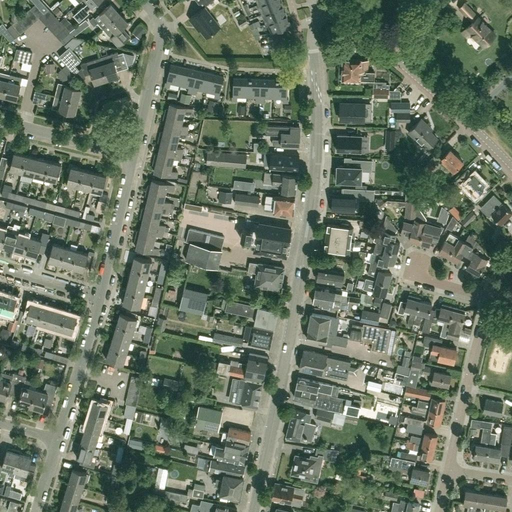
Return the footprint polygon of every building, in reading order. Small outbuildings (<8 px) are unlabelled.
[(36,4),(32,0),(31,0),(35,4),(31,8),(39,17),(44,13),(36,4)] [(32,0),(36,4),(44,13),(49,9),(40,0),(32,0)] [(88,11),(99,0),(86,0),(89,2),(83,6),(73,15),(79,21),(89,12),(88,11)] [(195,0),(202,8),(189,18),(198,30),(200,29),(206,37),(220,26),(205,6),(212,0),(195,0)] [(283,5),(280,0),(268,0),(260,4),(264,13),(283,5)] [(103,28),(119,13),(111,3),(94,18),(98,23),(103,28)] [(495,34),(465,3),(459,8),(472,21),(462,31),(467,37),(471,32),(483,46),(495,34)] [(287,15),(283,5),(264,13),(267,22),(287,15)] [(50,10),(56,16),(60,12),(54,6),(50,10)] [(40,17),(39,17),(31,8),(26,12),(35,22),(40,17)] [(40,17),(44,22),(53,14),(49,9),(44,13),(39,17),(40,17)] [(30,26),(35,22),(26,12),(22,16),(30,26)] [(130,36),(122,27),(128,22),(119,13),(103,28),(107,33),(115,41),(119,46),(130,36)] [(44,22),(48,26),(57,18),(53,14),(44,22)] [(291,25),(287,15),(267,22),(271,32),(291,25)] [(30,26),(22,16),(17,20),(25,30),(30,26)] [(237,21),(240,26),(248,22),(245,16),(237,21)] [(65,17),(60,21),(61,23),(65,27),(69,32),(75,27),(65,17)] [(48,26),(52,31),(61,23),(60,21),(57,18),(48,26)] [(74,36),(90,24),(86,19),(70,32),(74,36)] [(25,30),(17,20),(12,24),(20,34),(25,30)] [(56,35),(65,27),(61,23),(52,31),(56,35)] [(20,34),(12,24),(8,28),(16,38),(20,34)] [(56,35),(60,40),(69,32),(65,27),(56,35)] [(11,42),(16,38),(8,28),(3,32),(11,42)] [(64,45),(74,36),(69,32),(60,40),(64,45)] [(74,73),(79,69),(75,64),(81,59),(70,46),(68,48),(59,56),(66,64),(74,73)] [(34,52),(17,48),(14,59),(31,63),(34,52)] [(118,52),(100,57),(106,79),(119,75),(117,70),(123,68),(118,52)] [(106,79),(100,57),(81,64),(84,75),(91,73),(94,83),(106,79)] [(375,80),(375,72),(368,72),(368,61),(362,61),(362,59),(343,58),(342,80),(361,80),(361,79),(375,80)] [(64,82),(74,73),(66,64),(59,71),(58,75),(64,82)] [(180,85),(184,67),(171,64),(166,82),(165,82),(164,86),(170,87),(171,83),(180,85)] [(192,93),(197,70),(184,67),(180,85),(189,87),(188,92),(192,93)] [(0,94),(4,95),(10,73),(3,72),(0,70),(0,94)] [(207,91),(211,73),(197,70),(192,93),(196,94),(197,89),(207,91)] [(22,76),(16,75),(10,73),(4,95),(17,98),(22,76)] [(224,76),(211,73),(207,91),(216,93),(215,97),(220,98),(221,95),(220,94),(224,76)] [(246,96),(247,78),(233,77),(233,96),(232,96),(232,100),(237,100),(237,96),(246,96)] [(260,102),(261,78),(247,78),(246,96),(256,97),(255,102),(260,102)] [(274,97),(275,79),(261,78),(260,102),(264,103),(264,97),(274,97)] [(288,79),(275,79),(274,97),(283,98),(283,102),(288,102),(288,98),(287,98),(288,79)] [(59,83),(57,89),(56,96),(78,101),(81,89),(59,83)] [(373,87),(372,96),(389,97),(389,96),(398,97),(399,90),(389,89),(389,87),(373,87)] [(45,99),(47,93),(35,90),(32,102),(38,104),(39,97),(45,99)] [(74,114),(78,101),(56,96),(54,102),(52,108),(74,114)] [(365,103),(341,102),(340,120),(364,121),(365,103)] [(166,109),(165,114),(183,118),(185,112),(192,113),(193,108),(170,103),(169,109),(166,109)] [(182,124),(183,118),(165,114),(164,119),(166,119),(165,126),(187,131),(189,126),(182,124)] [(409,132),(421,144),(426,149),(427,148),(433,153),(438,148),(435,144),(433,143),(437,138),(430,132),(432,130),(421,119),(409,132)] [(299,144),(300,126),(266,125),(266,127),(258,127),(258,133),(282,134),(281,139),(272,139),(272,144),(283,144),(299,145),(299,144)] [(186,136),(187,131),(165,126),(163,132),(161,131),(160,136),(178,141),(180,134),(186,136)] [(361,152),(362,136),(338,134),(337,150),(361,152)] [(177,147),(177,144),(178,141),(160,136),(158,141),(161,142),(161,144),(160,148),(182,154),(183,149),(177,147)] [(266,151),(266,144),(267,142),(254,142),(250,142),(250,144),(249,150),(254,151),(256,151),(264,151),(271,152),(266,151)] [(181,158),(182,154),(160,148),(158,155),(155,154),(154,159),(173,164),(174,157),(181,158)] [(454,171),(463,161),(450,149),(441,158),(454,171)] [(247,153),(208,150),(206,163),(245,167),(247,153)] [(21,172),(26,155),(14,152),(10,169),(21,172)] [(297,170),(298,162),(298,154),(273,152),(272,160),(272,164),(282,165),(281,168),(297,170)] [(436,154),(430,161),(429,160),(422,168),(429,174),(436,167),(434,165),(441,158),(436,154)] [(33,175),(37,158),(26,155),(21,172),(33,175)] [(8,158),(2,156),(0,162),(0,169),(5,171),(8,158)] [(45,178),(49,161),(37,158),(33,175),(45,178)] [(171,170),(173,164),(154,159),(153,164),(156,165),(154,171),(177,177),(178,171),(171,170)] [(361,182),(361,170),(371,171),(372,160),(351,159),(351,166),(337,165),(337,169),(335,169),(335,177),(337,177),(337,180),(361,182)] [(61,164),(49,161),(45,178),(57,181),(61,164)] [(78,186),(83,169),(71,166),(66,183),(78,186)] [(90,189),(95,172),(83,169),(78,186),(90,189)] [(485,184),(475,173),(473,175),(467,169),(456,180),(462,187),(464,184),(475,196),(482,189),(481,188),(485,184)] [(106,175),(95,172),(90,189),(102,192),(106,175)] [(281,174),(273,173),(264,172),(263,184),(272,184),(280,185),(279,191),(295,193),(297,175),(281,174)] [(148,185),(147,190),(166,194),(167,189),(174,190),(175,184),(153,179),(151,186),(148,185)] [(246,189),(247,181),(236,179),(235,187),(246,189)] [(354,210),(355,197),(360,197),(360,188),(343,187),(342,195),(335,195),(335,201),(333,201),(332,211),(345,211),(345,210),(354,210)] [(164,200),(166,194),(147,190),(146,195),(149,195),(147,202),(169,207),(171,202),(164,200)] [(24,195),(16,193),(14,199),(22,201),(24,195)] [(236,193),(234,203),(258,206),(260,196),(236,193)] [(266,195),(265,204),(274,205),(273,212),(293,214),(295,197),(275,195),(275,196),(266,195)] [(511,212),(494,195),(483,206),(480,208),(489,217),(491,214),(501,224),(511,212)] [(47,202),(39,199),(37,205),(45,207),(47,202)] [(419,243),(424,226),(425,217),(415,201),(406,200),(404,216),(415,217),(414,224),(404,221),(400,233),(410,235),(409,240),(419,243)] [(169,208),(169,207),(147,202),(146,209),(143,208),(142,213),(161,217),(162,211),(168,212),(168,211),(173,212),(173,208),(169,208)] [(24,212),(26,206),(15,203),(13,208),(24,212)] [(80,211),(72,209),(71,214),(79,217),(79,216),(80,211)] [(472,211),(462,222),(466,225),(476,215),(472,211)] [(159,223),(161,217),(142,213),(141,218),(144,218),(142,225),(168,231),(169,226),(165,226),(165,225),(159,223)] [(453,215),(446,227),(452,230),(457,220),(453,215)] [(444,227),(436,224),(432,222),(426,220),(426,219),(425,217),(424,226),(419,243),(429,246),(432,235),(438,237),(444,227)] [(82,228),(84,222),(72,219),(71,224),(82,228)] [(370,233),(371,221),(360,220),(359,226),(364,227),(363,232),(370,233)] [(92,224),(84,222),(82,228),(91,230),(92,224)] [(260,223),(258,231),(257,236),(256,242),(255,249),(285,255),(287,242),(289,242),(289,240),(291,240),(292,231),(289,231),(290,229),(260,223)] [(352,232),(353,227),(349,226),(349,224),(343,224),(343,226),(327,223),(326,236),(352,240),(353,233),(352,232)] [(13,250),(18,233),(11,231),(13,226),(8,224),(7,229),(1,246),(13,250)] [(168,232),(168,231),(142,225),(141,231),(138,231),(137,236),(155,240),(157,234),(163,235),(163,236),(167,237),(168,232),(164,231),(168,232)] [(193,243),(196,230),(189,228),(186,241),(190,242),(193,243)] [(251,241),(253,230),(243,228),(241,239),(251,241)] [(394,241),(396,235),(390,233),(376,229),(373,242),(375,243),(374,247),(396,253),(399,243),(394,241)] [(200,244),(203,231),(196,230),(193,243),(200,244)] [(207,246),(210,233),(203,231),(200,244),(207,246)] [(448,256),(459,238),(449,232),(445,239),(439,251),(448,256)] [(25,253),(30,236),(18,233),(13,250),(25,253)] [(214,248),(218,235),(210,233),(207,246),(214,248)] [(473,246),(476,240),(469,233),(464,241),(459,238),(448,256),(457,261),(462,252),(467,255),(473,246)] [(225,237),(218,235),(214,248),(221,250),(222,250),(223,249),(221,249),(225,237)] [(42,240),(30,236),(25,253),(36,257),(42,240)] [(154,246),(155,240),(137,236),(136,241),(138,241),(137,248),(159,253),(160,247),(154,246)] [(351,247),(352,240),(326,236),(324,249),(349,252),(350,247),(351,247)] [(479,274),(487,259),(481,255),(485,249),(476,240),(473,246),(467,255),(472,258),(466,267),(479,274)] [(214,267),(218,268),(222,250),(221,250),(214,248),(207,246),(200,244),(193,243),(190,242),(187,256),(186,260),(203,264),(214,267)] [(59,264),(64,247),(53,243),(48,260),(59,264)] [(71,267),(76,250),(64,247),(59,264),(71,267)] [(389,262),(394,263),(396,253),(374,247),(373,252),(371,259),(365,257),(365,261),(370,262),(370,263),(382,266),(387,267),(389,262)] [(88,254),(76,250),(71,267),(83,271),(88,254)] [(365,261),(365,257),(366,252),(359,251),(359,255),(354,254),(353,260),(364,263),(365,261)] [(134,256),(131,268),(149,272),(152,260),(134,256)] [(280,289),(284,267),(250,261),(248,271),(257,272),(255,285),(280,289)] [(380,271),(382,266),(370,263),(368,273),(377,276),(376,281),(389,284),(391,274),(380,271)] [(160,267),(158,274),(164,276),(166,268),(160,267)] [(146,284),(149,272),(131,268),(129,280),(146,284)] [(319,268),(317,280),(332,282),(332,283),(338,284),(342,284),(343,278),(344,272),(334,270),(319,268)] [(163,283),(164,276),(158,274),(156,282),(162,283),(163,283)] [(143,295),(146,284),(129,280),(126,291),(143,295)] [(386,293),(389,284),(376,281),(375,284),(366,281),(364,288),(386,293)] [(335,293),(336,289),(317,285),(315,294),(335,297),(340,299),(339,301),(359,305),(360,298),(335,293)] [(205,291),(182,286),(177,306),(200,311),(205,291)] [(140,307),(143,295),(126,291),(123,303),(140,307)] [(17,298),(5,294),(0,311),(0,318),(3,320),(5,313),(12,315),(17,298)] [(335,297),(315,294),(313,302),(321,304),(321,306),(339,310),(340,302),(349,303),(359,305),(339,301),(340,299),(335,297)] [(419,300),(420,298),(409,295),(407,303),(401,301),(398,312),(403,313),(404,311),(405,310),(411,311),(408,323),(413,325),(413,323),(419,300)] [(277,310),(228,300),(223,298),(221,307),(226,308),(226,310),(254,316),(253,321),(255,321),(255,323),(274,327),(277,310)] [(432,304),(419,300),(413,323),(419,325),(422,314),(427,315),(426,318),(425,317),(422,331),(429,332),(432,322),(435,310),(430,309),(432,304)] [(37,322),(42,305),(31,301),(28,312),(21,310),(19,317),(26,319),(37,322)] [(379,315),(387,317),(391,303),(383,301),(379,315)] [(446,336),(453,307),(442,304),(441,306),(440,310),(435,308),(435,310),(432,322),(435,323),(437,321),(438,318),(444,320),(440,335),(446,336)] [(49,326),(54,308),(42,305),(37,322),(49,326)] [(457,339),(465,313),(465,310),(453,307),(446,336),(457,339)] [(61,329),(66,312),(54,308),(49,326),(61,329)] [(363,308),(361,316),(373,318),(375,311),(363,308)] [(77,315),(66,312),(61,329),(72,333),(77,315)] [(336,335),(339,319),(312,313),(312,312),(311,312),(306,338),(323,341),(322,344),(331,346),(332,342),(338,343),(338,342),(346,343),(347,337),(336,335)] [(120,313),(116,324),(134,330),(137,318),(120,313)] [(508,327),(511,316),(505,314),(501,324),(508,327)] [(8,329),(14,331),(18,319),(11,317),(8,329)] [(24,323),(23,332),(31,334),(33,325),(24,323)] [(385,353),(390,329),(363,324),(363,326),(352,323),(349,338),(372,343),(371,350),(385,353)] [(130,341),(134,330),(116,324),(113,336),(130,341)] [(273,330),(257,327),(252,326),(248,344),(256,345),(270,348),(273,330)] [(0,333),(1,337),(0,337),(0,336),(0,342),(4,344),(6,339),(9,335),(9,330),(3,328),(0,331),(0,333)] [(223,342),(241,346),(243,338),(225,334),(223,342)] [(439,339),(424,335),(422,345),(432,347),(430,357),(453,362),(456,349),(438,344),(439,339)] [(126,353),(130,341),(113,336),(109,348),(126,353)] [(123,365),(126,353),(109,348),(106,359),(123,365)] [(52,358),(54,353),(46,350),(44,356),(52,358)] [(346,380),(350,360),(305,350),(304,350),(299,370),(301,370),(346,380)] [(263,380),(268,356),(250,352),(248,363),(239,361),(238,366),(230,364),(231,362),(220,360),(219,362),(206,359),(204,367),(227,372),(263,380)] [(413,360),(410,371),(419,373),(422,362),(413,360)] [(363,365),(362,369),(368,370),(367,375),(372,376),(373,365),(363,365)] [(448,385),(451,374),(434,370),(435,368),(424,366),(422,373),(433,375),(432,382),(448,385)] [(14,394),(20,374),(14,373),(13,375),(1,371),(0,374),(0,396),(6,398),(8,393),(14,394)] [(31,406),(37,382),(25,379),(26,376),(20,374),(14,394),(20,396),(18,402),(31,406)] [(132,375),(131,381),(142,383),(143,377),(132,375)] [(298,377),(295,389),(294,397),(317,402),(315,407),(328,410),(359,416),(361,405),(360,405),(354,404),(351,403),(351,400),(330,395),(331,394),(333,385),(298,377)] [(241,378),(240,383),(239,387),(236,402),(258,406),(262,383),(241,378)] [(51,405),(55,391),(57,386),(46,382),(44,388),(42,388),(41,391),(36,389),(38,383),(37,382),(31,406),(43,409),(44,404),(51,405)] [(412,394),(428,397),(430,390),(414,387),(412,394)] [(432,396),(431,402),(418,399),(417,406),(442,411),(445,399),(432,396)] [(137,406),(138,400),(127,397),(126,403),(130,404),(136,405),(137,406)] [(104,418),(109,404),(112,405),(113,400),(107,399),(104,398),(103,402),(94,399),(90,414),(104,418)] [(499,416),(502,402),(486,399),(483,412),(499,416)] [(406,410),(408,403),(400,402),(399,409),(406,410)] [(133,418),(136,405),(130,404),(127,417),(125,425),(131,426),(133,418)] [(218,431),(223,410),(199,405),(195,426),(218,431)] [(439,424),(442,411),(417,406),(412,405),(411,412),(428,415),(427,421),(439,424)] [(346,416),(318,408),(315,418),(331,422),(332,422),(343,425),(346,416)] [(383,423),(386,409),(380,408),(377,421),(383,423)] [(286,437),(299,441),(305,421),(309,422),(311,414),(292,409),(289,417),(291,418),(286,437)] [(100,433),(104,418),(90,414),(85,428),(100,433)] [(405,416),(404,422),(423,426),(424,420),(405,416)] [(490,432),(492,421),(481,420),(480,426),(483,427),(480,444),(476,443),(474,456),(486,458),(488,445),(490,432)] [(500,447),(494,446),(496,433),(491,432),(492,422),(492,421),(490,432),(488,445),(486,458),(498,460),(500,447)] [(422,434),(424,426),(408,423),(406,430),(422,434)] [(501,442),(510,444),(511,432),(511,426),(504,425),(501,442)] [(227,440),(226,446),(225,447),(248,453),(251,443),(249,442),(251,431),(230,426),(228,433),(223,432),(222,439),(227,440)] [(95,447),(100,433),(85,428),(81,443),(95,447)] [(411,435),(410,442),(434,447),(437,435),(425,432),(424,438),(411,435)] [(351,437),(344,436),(342,450),(348,451),(351,437)] [(432,458),(434,447),(410,442),(409,448),(421,450),(420,456),(432,458)] [(91,461),(95,447),(81,443),(76,457),(91,461)] [(223,458),(246,463),(248,453),(225,447),(226,446),(217,444),(214,455),(223,457),(223,458)] [(317,447),(315,456),(322,458),(335,460),(337,449),(317,447)] [(14,470),(20,452),(7,449),(4,460),(0,459),(0,472),(1,472),(2,467),(11,469),(9,475),(14,476),(16,471),(14,470)] [(401,450),(399,458),(415,461),(415,460),(416,461),(418,454),(401,450)] [(36,465),(30,463),(32,456),(20,452),(14,470),(16,471),(22,473),(21,479),(31,482),(36,465)] [(317,481),(322,458),(315,456),(311,455),(310,459),(296,456),(293,473),(302,475),(302,478),(317,481)] [(430,470),(414,467),(415,461),(399,458),(391,456),(389,466),(413,471),(411,477),(427,481),(430,470)] [(243,476),(245,466),(205,458),(203,468),(224,472),(243,476)] [(73,468),(69,483),(83,487),(88,473),(73,468)] [(245,476),(243,476),(224,472),(220,493),(240,498),(245,476)] [(79,502),(83,487),(69,483),(64,497),(79,502)] [(298,490),(298,488),(295,487),(276,483),(272,499),(291,503),(295,504),(295,501),(301,502),(303,492),(298,490)] [(194,488),(192,495),(203,497),(204,490),(194,488)] [(22,493),(10,489),(9,495),(20,499),(22,493)] [(476,506),(476,503),(478,492),(478,491),(466,489),(463,504),(468,504),(466,511),(474,511),(475,509),(475,506),(476,506)] [(386,490),(384,497),(396,500),(398,493),(386,490)] [(143,492),(141,504),(148,505),(150,494),(143,492)] [(489,511),(490,506),(492,494),(478,492),(476,503),(485,505),(483,511),(489,511)] [(507,496),(492,494),(490,506),(505,508),(507,496)] [(59,511),(75,511),(79,502),(64,497),(60,511),(59,511)] [(417,511),(419,503),(409,501),(401,499),(398,511),(417,511)] [(7,510),(15,511),(18,502),(10,500),(7,510)] [(191,511),(193,511),(236,511),(238,509),(217,503),(202,500),(200,505),(193,503),(191,511)]
